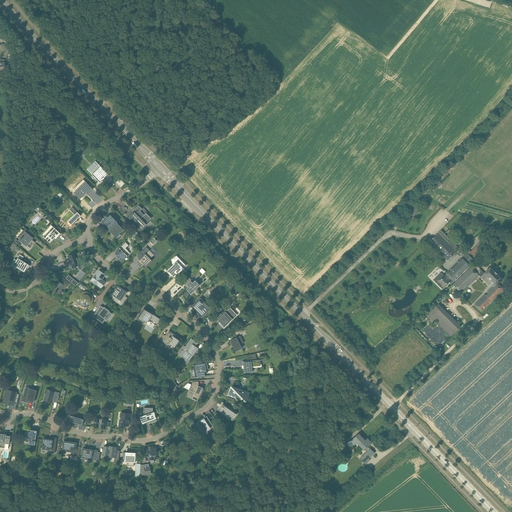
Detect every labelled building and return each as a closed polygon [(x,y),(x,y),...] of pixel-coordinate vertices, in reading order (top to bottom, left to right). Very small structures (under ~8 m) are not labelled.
[(92,165),(87,169),(98,181),(95,184),(95,185),(99,181),(100,183),(104,178),(105,179),(109,176),(99,165),(102,162),(101,162),(95,168),(92,165)] [(83,179),(72,191),(80,199),(84,196),(85,197),(93,189),(83,179)] [(437,180),(430,187),(434,191),(442,184),(437,180)] [(151,218),(139,205),(134,209),(136,211),(129,217),(141,230),(147,224),(146,223),(151,218)] [(61,218),(61,219),(62,220),(63,221),(70,228),(78,221),(77,220),(76,220),(80,216),(81,216),(72,207),(69,210),(71,212),(66,216),(65,215),(61,219),(61,218)] [(104,219),(101,222),(105,226),(105,225),(110,230),(112,228),(119,235),(123,230),(117,223),(117,222),(110,215),(107,218),(104,219)] [(61,234),(51,225),(45,233),(46,234),(43,237),(50,243),(54,239),(55,240),(61,234)] [(33,238),(25,232),(23,230),(17,237),(19,239),(18,240),(26,247),(27,245),(30,248),(35,242),(32,239),(33,238),(33,239),(33,238)] [(438,234),(429,242),(448,260),(456,252),(438,234)] [(128,245),(125,243),(118,250),(114,253),(117,256),(116,257),(119,259),(120,258),(122,261),(127,256),(125,254),(128,251),(125,248),(128,245)] [(140,261),(138,263),(142,266),(144,264),(145,263),(147,266),(152,261),(150,259),(154,255),(149,250),(146,247),(142,251),(144,254),(139,259),(140,261)] [(473,250),(468,254),(476,261),(480,257),(473,250)] [(449,282),(451,284),(474,261),(467,253),(447,273),(444,276),(443,275),(438,280),(444,287),(449,282)] [(69,260),(64,262),(66,268),(71,266),(73,268),(77,267),(78,267),(78,266),(80,265),(76,257),(75,257),(73,254),(68,256),(69,260)] [(24,257),(20,255),(16,261),(14,259),(11,264),(22,271),(21,273),(24,275),(28,270),(26,269),(29,265),(22,260),(24,257)] [(175,257),(171,260),(173,265),(166,271),(172,278),(175,276),(175,277),(184,269),(177,262),(180,259),(179,259),(178,260),(175,257)] [(481,311),(503,290),(496,283),(501,278),(490,267),(484,273),(474,263),(453,284),(461,292),(478,275),(489,285),(491,283),(493,286),(487,292),(489,293),(486,296),(485,294),(474,304),(481,311)] [(102,273),(99,270),(91,281),(101,288),(106,282),(102,279),(104,277),(101,274),(102,273)] [(69,275),(66,278),(76,286),(78,283),(69,275)] [(189,278),(183,283),(186,286),(187,285),(188,287),(186,289),(187,290),(186,292),(190,295),(200,285),(195,280),(193,282),(189,278)] [(63,284),(56,280),(53,286),(52,285),(50,289),(58,294),(64,284),(63,284)] [(115,290),(112,295),(121,302),(128,292),(122,288),(121,289),(118,287),(115,290)] [(87,306),(89,306),(89,307),(88,308),(88,310),(88,311),(88,312),(89,313),(97,303),(97,302),(91,303),(89,302),(92,300),(93,299),(91,294),(89,293),(86,292),(84,292),(84,291),(83,291),(83,290),(83,289),(82,289),(81,289),(77,289),(76,289),(67,300),(67,302),(69,304),(70,304),(71,304),(71,303),(72,303),(72,302),(73,302),(74,300),(75,302),(75,303),(78,304),(80,304),(80,305),(81,305),(82,306),(85,307),(86,307),(87,306)] [(239,291),(234,296),(238,300),(242,296),(241,294),(241,293),(239,291)] [(192,308),(192,307),(199,313),(198,314),(202,318),(211,309),(204,302),(202,303),(198,299),(191,307),(192,308)] [(435,322),(437,321),(452,336),(461,327),(438,304),(429,313),(426,316),(434,323),(435,322)] [(101,306),(93,316),(103,323),(106,319),(104,318),(105,317),(106,317),(106,316),(110,311),(104,307),(103,308),(101,306)] [(151,311),(145,307),(137,319),(144,323),(147,319),(157,325),(160,319),(150,313),(151,311)] [(224,328),(228,324),(227,324),(236,315),(233,312),(233,311),(230,308),(226,313),(225,313),(226,312),(225,312),(217,320),(218,319),(220,322),(219,323),(224,328)] [(165,336),(162,334),(157,340),(162,344),(163,342),(165,344),(167,345),(169,343),(170,344),(174,347),(175,346),(179,340),(175,337),(175,338),(173,337),(175,335),(169,331),(165,336)] [(236,337),(230,341),(231,342),(230,342),(231,346),(232,346),(232,345),(236,352),(242,349),(240,344),(243,343),(244,343),(240,336),(236,338),(236,337)] [(191,338),(185,347),(184,345),(183,346),(188,349),(185,354),(190,358),(187,362),(188,362),(198,348),(201,351),(195,346),(197,343),(191,338)] [(244,372),(244,373),(252,372),(252,367),(260,366),(260,360),(262,360),(242,361),(242,366),(243,366),(244,365),(244,368),(243,368),(244,372)] [(207,363),(193,365),(195,378),(205,376),(204,369),(208,369),(207,363)] [(192,382),(192,385),(190,391),(194,393),(192,398),(197,401),(199,396),(200,397),(203,390),(202,389),(202,388),(199,386),(198,382),(192,382)] [(231,390),(230,390),(228,395),(236,398),(236,397),(240,399),(245,401),(248,393),(243,391),(242,393),(238,392),(239,389),(235,388),(232,387),(231,390)] [(21,401),(29,403),(29,401),(32,402),(33,399),(34,399),(34,400),(37,391),(29,388),(28,391),(25,391),(24,394),(23,394),(23,395),(21,401)] [(44,394),(45,394),(44,400),(48,401),(47,403),(51,404),(52,401),(51,401),(52,399),(58,401),(57,401),(58,401),(60,393),(54,391),(53,392),(50,391),(51,390),(47,389),(47,390),(46,390),(46,389),(44,394)] [(7,391),(4,402),(10,404),(10,403),(13,404),(16,394),(7,391)] [(222,405),(218,410),(223,413),(232,420),(234,417),(237,413),(238,414),(238,413),(222,402),(220,405),(222,405)] [(153,408),(144,408),(144,415),(139,417),(141,422),(143,424),(145,423),(148,422),(148,423),(156,421),(155,419),(157,418),(155,417),(154,412),(153,412),(153,408)] [(128,426),(130,414),(123,413),(122,420),(120,420),(119,426),(125,427),(125,426),(128,426)] [(66,414),(63,422),(68,424),(69,423),(70,424),(75,426),(76,424),(81,425),(83,419),(66,414)] [(200,421),(196,423),(201,431),(203,433),(206,431),(206,430),(209,428),(210,429),(213,427),(206,417),(203,419),(204,420),(200,422),(200,421)] [(95,419),(94,427),(97,427),(98,427),(98,426),(101,426),(101,428),(105,429),(106,421),(106,420),(106,421),(103,420),(99,419),(99,420),(95,419)] [(32,429),(25,428),(23,443),(35,445),(36,431),(32,431),(32,429)] [(0,447),(5,448),(5,444),(9,444),(10,436),(6,436),(6,434),(5,434),(5,433),(0,432),(0,447)] [(360,459),(365,464),(369,460),(368,458),(374,453),(370,449),(367,446),(371,443),(367,439),(365,441),(358,434),(353,438),(354,439),(353,440),(349,441),(347,437),(343,439),(345,443),(344,444),(347,448),(350,446),(357,443),(364,450),(364,449),(367,452),(360,459)] [(43,446),(42,449),(48,450),(48,449),(55,450),(57,438),(52,437),(51,439),(49,439),(44,438),(43,445),(42,445),(42,446),(43,446)] [(71,442),(64,441),(63,448),(66,449),(65,452),(72,453),(72,456),(78,457),(79,447),(80,447),(76,446),(76,443),(75,443),(75,442),(71,442)] [(104,446),(103,456),(107,456),(107,457),(116,458),(117,447),(113,446),(113,447),(108,447),(108,446),(108,447),(104,446)] [(148,449),(145,450),(146,460),(157,459),(156,448),(152,448),(152,447),(148,447),(148,449)] [(88,449),(83,448),(81,459),(96,461),(97,450),(93,450),(93,449),(88,448),(88,449)] [(123,454),(123,461),(128,461),(128,467),(134,468),(135,453),(128,452),(128,454),(123,454)] [(141,465),(140,475),(145,475),(144,468),(149,467),(149,464),(141,465)]
